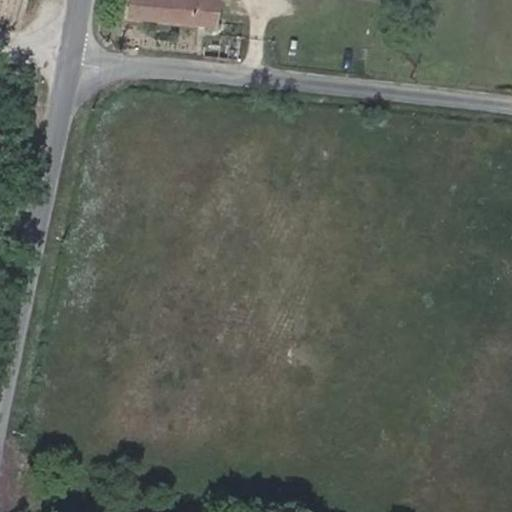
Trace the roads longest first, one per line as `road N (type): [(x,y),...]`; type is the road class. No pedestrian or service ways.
road 1 (residential): [(69,60),(511,106)]
road 2 (tertiary): [(0,397),(69,60)]
